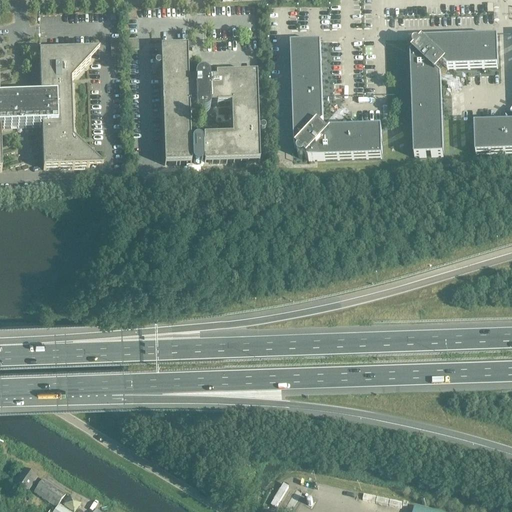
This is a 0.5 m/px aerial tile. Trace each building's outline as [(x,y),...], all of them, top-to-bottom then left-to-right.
[(120,40),(119,40),(110,41),(111,56),(121,55),(120,40)] [(129,51),(138,51),(138,40),(128,40),(129,51)] [(438,75),(443,69),(444,68),(448,71),(499,70),(498,40),(424,42),(420,46),(419,46),(418,45),(416,45),(416,46),(415,46),(414,47),(413,49),(413,50),(414,51),(414,52),(410,56),(414,159),(444,158),(441,78),(438,75)] [(320,129),(324,125),(321,45),(291,46),(294,149),(298,153),(298,154),(297,155),(297,156),(298,157),(298,158),(299,159),(300,159),(302,160),(303,159),(304,158),(309,162),(382,160),(381,130),(330,131),(327,135),(320,129)] [(198,78),(198,85),(188,85),(187,52),(184,53),(184,49),(164,50),(164,53),(161,53),(161,65),(159,65),(158,64),(157,64),(156,65),(155,66),(155,67),(155,68),(155,69),(156,69),(158,70),(158,69),(159,69),(161,69),(165,163),(168,163),(168,166),(188,166),(187,162),(208,161),(208,165),(256,163),(256,160),(259,159),(258,134),(260,134),(262,134),(263,134),(264,134),(265,133),(265,132),(265,131),(264,130),(263,129),(262,129),(261,129),(260,130),(258,130),(256,79),(253,79),(253,76),(219,77),(219,80),(216,80),(216,84),(206,85),(206,77),(198,78)] [(0,98),(0,172),(2,172),(0,129),(42,127),(43,171),(88,169),(94,160),(73,141),(71,82),(90,61),(84,53),(39,54),(41,98),(0,98)] [(511,125),(474,127),(475,157),(511,155),(511,125)] [(143,179),(133,179),(133,191),(143,190),(143,179)] [(37,479),(32,476),(25,470),(15,484),(27,493),(37,479)] [(43,481),(34,494),(56,510),(54,511),(67,511),(58,505),(64,497),(43,481)]
